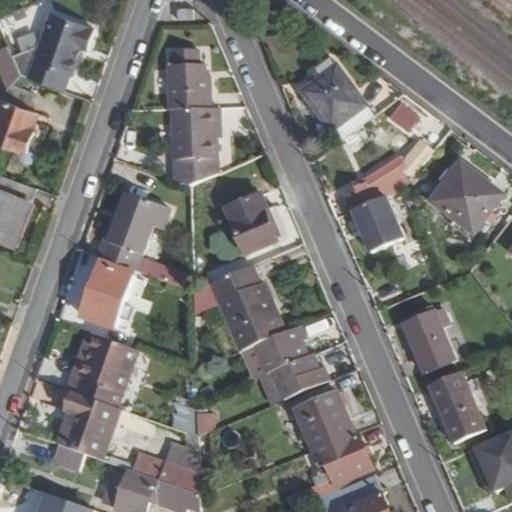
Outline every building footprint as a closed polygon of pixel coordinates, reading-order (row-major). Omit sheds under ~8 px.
[(194,10),(178,11),(179,23),(195,22),(194,10)] [(41,45),(29,78),(64,90),(70,73),(73,73),(82,48),(86,49),(94,29),(52,13),(41,45)] [(41,45),(14,57),(22,75),(29,78),(41,45)] [(0,52),(0,62),(11,87),(12,85),(22,75),(14,57),(10,48),(0,52)] [(168,66),(170,111),(173,111),(213,110),(212,78),(206,78),(205,65),(199,65),(199,50),(175,50),(175,66),(168,66)] [(305,91),(335,132),(369,107),(333,59),(320,69),(325,77),(305,91)] [(46,125),(40,122),(37,130),(30,127),(35,112),(27,109),(33,93),(12,85),(11,87),(0,98),(0,100),(6,103),(0,118),(0,129),(1,130),(0,133),(0,141),(21,149),(21,152),(21,154),(22,156),(24,158),(26,159),(28,159),(31,159),(32,158),(34,157),(35,155),(46,125)] [(399,101),(391,112),(408,125),(416,114),(399,101)] [(369,107),(335,132),(342,141),(352,133),(364,124),(376,116),(369,107)] [(222,127),(222,110),(213,110),(173,111),(174,161),(174,179),(193,185),(221,174),(220,160),(219,127),(222,127)] [(35,112),(30,127),(37,130),(40,122),(42,115),(35,112)] [(364,124),(352,133),(356,138),(368,129),(364,124)] [(411,180),(413,183),(437,153),(423,143),(405,166),(401,161),(365,179),(368,185),(347,195),(353,208),(381,196),(411,180)] [(437,202),(458,218),(476,233),(504,195),(465,164),(455,177),(449,173),(443,181),(449,186),(437,202)] [(0,238),(18,246),(40,189),(0,175),(0,238)] [(125,214),(115,244),(109,242),(104,259),(141,271),(145,259),(146,256),(148,256),(158,227),(166,230),(174,209),(132,195),(125,214)] [(229,209),(249,255),(280,241),(267,210),(270,209),(264,195),(229,209)] [(389,197),(355,212),(373,255),(407,241),(389,197)] [(120,212),(109,242),(115,244),(125,214),(120,212)] [(452,226),(471,240),(476,233),(458,218),(452,226)] [(145,259),(141,271),(195,290),(195,278),(145,259)] [(137,277),(103,265),(84,316),(119,328),(137,277)] [(223,302),(244,352),(257,346),(279,337),(265,304),(273,300),(266,283),(262,285),(254,268),(197,292),(197,313),(223,302)] [(265,304),(279,337),(287,334),(273,300),(265,304)] [(439,312),(407,325),(428,374),(460,361),(446,329),(452,326),(445,310),(439,312)] [(275,373),(287,402),(333,382),(328,368),(323,370),(316,355),(312,357),(306,342),(310,341),(304,327),(287,334),(279,337),(257,346),(270,375),(275,373)] [(90,333),(75,375),(82,378),(97,335),(90,333)] [(97,335),(82,378),(75,375),(69,392),(73,393),(80,395),(119,409),(139,350),(97,335)] [(489,431),(465,372),(432,387),(457,445),(489,431)] [(73,393),(66,411),(73,413),(80,395),(73,393)] [(300,496),(304,507),(322,500),(344,490),(343,485),(376,470),(361,435),(357,436),(356,435),(339,394),(299,411),(316,452),(317,453),(324,450),(333,470),(317,477),(321,487),(300,496)] [(66,411),(55,444),(81,453),(107,462),(124,411),(119,409),(80,395),(73,413),(66,411)] [(200,416),(201,438),(217,431),(217,415),(200,416)] [(201,438),(200,416),(184,416),(179,430),(195,436),(201,438)] [(511,433),(478,448),(485,466),(488,465),(500,492),(510,488),(511,487),(511,433)] [(201,438),(195,436),(190,451),(171,444),(164,463),(148,457),(142,474),(203,496),(202,479),(202,468),(201,438)] [(55,444),(49,461),(75,470),(81,453),(55,444)] [(478,448),(472,451),(492,496),(500,492),(488,465),(485,466),(478,448)] [(213,468),(202,468),(202,479),(214,479),(213,468)] [(191,511),(193,508),(203,511),(203,499),(203,496),(161,482),(142,474),(140,474),(134,472),(126,495),(115,491),(110,507),(125,511),(151,511),(155,501),(186,511),(191,511)] [(391,511),(377,477),(344,490),(322,500),(327,511),(340,511),(346,510),(347,511),(391,511)] [(304,507),(300,496),(290,500),(295,511),(304,507)]
